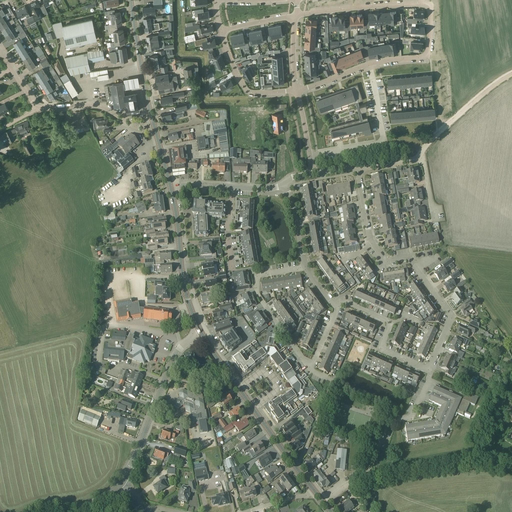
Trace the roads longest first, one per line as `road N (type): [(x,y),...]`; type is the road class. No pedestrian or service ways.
road 1 (residential): [(294,15),(428,6),(426,56),(369,64)]
road 2 (tertiary): [(118,486),(173,358),(201,334)]
road 3 (residential): [(309,368),(256,289),(258,276),(306,266)]
road 4 (residential): [(308,155),(384,142),(369,64)]
road 5 (primary): [(201,334),(183,285),(170,187)]
road 6 (track): [(511,468),(465,461),(376,478)]
road 7 (residential): [(413,264),(385,261),(371,243),(357,168)]
road 8 (primary): [(153,125),(130,0)]
road 9 (residential): [(366,473),(388,422),(409,417),(429,375)]
road 10 (residential): [(428,369),(451,314),(413,264)]
road 11 (unclassified): [(153,125),(134,126),(92,104),(37,109)]
